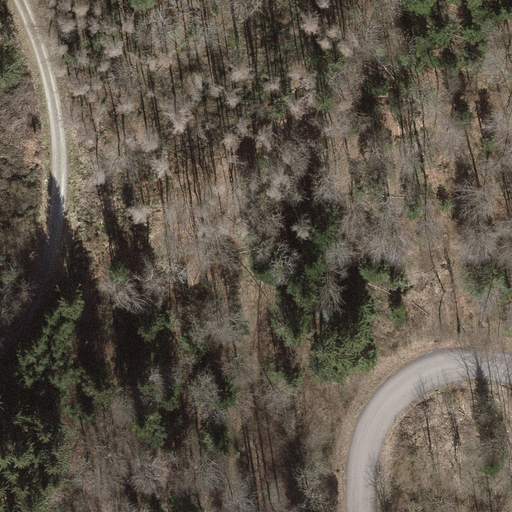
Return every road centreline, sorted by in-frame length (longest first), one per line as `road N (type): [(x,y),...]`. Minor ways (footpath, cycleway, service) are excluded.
road 1 (track): [(0,342),(49,276),(64,212),(59,109),(17,0)]
road 2 (tertiary): [(359,511),(367,439),(389,401),(429,377),(511,372)]
